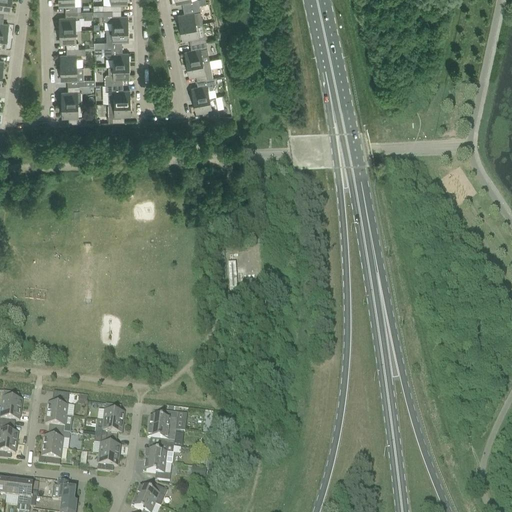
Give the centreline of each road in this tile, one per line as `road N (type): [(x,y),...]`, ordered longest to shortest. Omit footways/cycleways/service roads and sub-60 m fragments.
road 1 (primary): [(331,65),(348,336),(336,440),(316,511)]
road 2 (primary): [(448,511),(406,395),(358,204)]
road 3 (primary): [(358,204),(400,511)]
road 4 (residential): [(133,0),(131,118),(173,111),(155,0)]
road 5 (residential): [(45,0),(48,107),(39,118),(12,114),(23,0)]
road 6 (primary): [(331,65),(358,204)]
